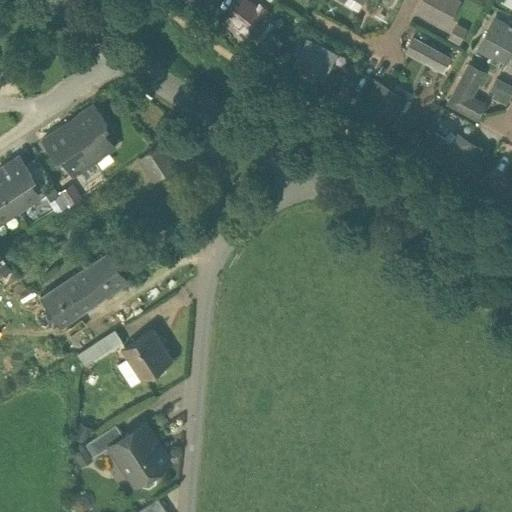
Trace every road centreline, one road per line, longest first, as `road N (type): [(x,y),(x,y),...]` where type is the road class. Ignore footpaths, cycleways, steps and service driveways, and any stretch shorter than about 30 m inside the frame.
road 1 (residential): [(187,511),(208,262),(309,172)]
road 2 (residential): [(309,172),(118,47),(68,0)]
road 3 (residential): [(511,299),(309,172)]
